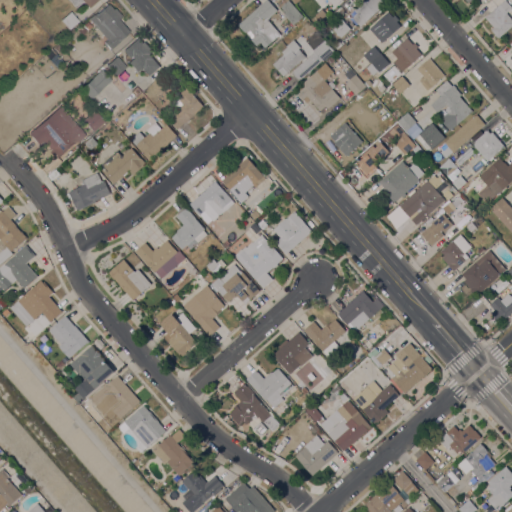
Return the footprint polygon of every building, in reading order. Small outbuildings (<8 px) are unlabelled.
[(265,0),(267,0),(277,10),(267,19),(273,26),(274,25),(281,33),(265,48),(260,42),(257,46),(238,24),(265,0)] [(288,0),(303,16),(294,25),(284,14),(286,12),(281,7),(288,0)] [(327,0),(320,7),(326,14),(341,0),(327,0)] [(360,26),(359,25),(357,28),(352,22),(354,20),(352,17),(357,13),(354,10),(365,0),(381,0),(385,4),(360,26)] [(505,0),(511,8),(506,13),(511,19),(511,25),(498,38),(491,29),(494,27),(485,17),(505,0)] [(129,31),(119,40),(120,40),(110,49),(104,41),(107,39),(89,17),(93,14),(94,14),(96,12),(97,13),(108,3),(113,8),(115,7),(122,16),(118,18),(129,31)] [(321,8),(326,14),(320,20),(315,14),(321,8)] [(78,20),(69,28),(61,19),(70,11),(78,20)] [(382,42),(370,28),(388,12),(393,17),(395,15),(399,20),(397,21),(401,26),(382,42)] [(320,21),(316,24),(311,18),(314,15),(320,21)] [(342,18),(351,29),(350,29),(351,30),(347,34),(345,33),(341,37),(332,27),(342,18)] [(88,21),(92,25),(87,29),(83,24),(88,21)] [(83,26),(86,30),(81,34),(78,31),(83,26)] [(323,61),(322,60),(311,70),(312,71),(309,74),(308,73),(300,80),(292,71),(314,52),(313,50),(314,49),(306,40),(317,30),(335,51),(323,61)] [(138,37),(143,43),(145,41),(152,50),(150,51),(151,52),(149,53),(160,66),(149,76),(141,67),(137,71),(129,61),(133,58),(131,55),(129,57),(123,50),(138,37)] [(409,65),(408,64),(400,71),(395,65),(403,58),(394,49),(407,38),(413,45),(416,43),(418,45),(416,47),(422,54),(409,65)] [(54,47),(58,43),(62,39),(66,44),(62,47),(62,48),(58,51),(54,47)] [(283,76),(273,64),(284,54),(282,51),(287,47),(286,46),(293,39),(300,47),(299,48),(306,56),(283,76)] [(380,54),(371,62),(370,62),(363,55),(373,46),(380,54)] [(389,63),(374,76),(366,68),(372,63),(371,62),(380,54),(381,53),(389,63)] [(126,66),(115,75),(106,65),(116,55),(126,66)] [(445,75),(428,90),(419,80),(424,76),(417,68),(429,57),(445,75)] [(325,79),(324,80),(340,98),(328,108),(325,105),(320,110),(310,99),(306,102),(295,89),(326,63),(333,71),(325,79)] [(101,68),(111,79),(91,97),(81,87),(101,68)] [(344,74),(350,69),(365,86),(356,95),(346,83),(349,80),(344,74)] [(400,93),(393,85),(402,76),(410,85),(400,93)] [(372,83),(368,87),(364,82),(368,79),(372,83)] [(441,119),(448,113),(445,110),(448,107),(446,104),(437,112),(431,104),(441,95),(436,90),(447,80),(452,86),(454,84),(457,88),(456,88),(461,94),(460,96),(472,110),(450,130),(441,119)] [(172,106),(179,99),(177,96),(187,87),(203,106),(196,112),(197,113),(187,121),(178,128),(168,117),(176,110),(172,106)] [(85,135),(58,158),(56,156),(55,156),(51,151),(51,150),(42,140),(38,144),(28,132),(32,128),(33,129),(60,105),(85,135)] [(93,109),(103,121),(92,131),(82,119),(93,109)] [(406,131),(398,121),(408,113),(416,122),(406,131)] [(369,120),(370,118),(374,114),(380,121),(374,126),(369,120)] [(477,114),(485,124),(453,152),(452,151),(445,157),(437,149),(445,143),(477,114)] [(350,118),(354,124),(350,128),(355,134),(344,144),(339,139),(333,133),(350,118)] [(428,152),(414,137),(429,124),(428,124),(431,121),(445,137),(428,152)] [(155,155),(150,160),(131,139),(139,131),(145,137),(149,133),(146,130),(155,122),(161,129),(167,124),(177,135),(155,155)] [(416,145),(405,154),(396,143),(398,141),(389,131),(397,124),(416,145)] [(487,161),(474,144),(476,142),(475,140),(488,129),(491,133),(492,132),(505,146),(487,161)] [(98,143),(91,149),(85,143),(93,136),(98,143)] [(389,151),(376,166),(378,168),(367,178),(356,165),(362,159),(360,156),(373,145),(374,146),(380,141),(389,151)] [(413,149),(417,145),(423,152),(419,156),(413,149)] [(131,148),(141,158),(146,162),(143,165),(144,165),(133,175),(129,170),(114,183),(104,172),(106,170),(101,164),(117,150),(123,156),(131,148)] [(238,165),(238,164),(240,162),(241,163),(247,157),(265,178),(256,187),(254,185),(245,192),(249,196),(241,202),(222,180),(238,165)] [(479,176),(500,157),(504,162),(505,162),(508,165),(511,161),(511,181),(503,189),(487,203),(478,193),(487,185),(479,176)] [(448,176),(440,167),(450,158),(457,167),(448,176)] [(394,202),(382,188),(384,186),(379,181),(402,160),(409,168),(414,163),(423,172),(417,177),(419,180),(394,202)] [(450,181),(454,177),(458,182),(470,171),(473,175),(458,189),(450,181)] [(95,201),(96,202),(79,210),(78,208),(77,209),(69,192),(84,185),(81,180),(97,172),(101,181),(104,179),(110,193),(95,201)] [(416,225),(411,219),(418,212),(417,211),(410,217),(399,205),(427,180),(445,199),(416,225)] [(213,221),(212,219),(208,223),(190,203),(215,181),(234,202),(213,221)] [(468,204),(467,204),(468,205),(467,206),(466,205),(465,206),(466,207),(464,208),(463,208),(462,209),(462,208),(461,209),(458,205),(456,207),(455,206),(454,207),(452,204),(451,202),(454,200),(454,199),(457,196),(457,197),(460,194),(468,204)] [(511,232),(490,208),(502,197),(511,208),(511,232)] [(4,211),(9,206),(17,214),(11,219),(17,225),(17,226),(22,232),(23,231),(28,238),(27,239),(26,238),(16,247),(16,248),(12,251),(1,238),(0,239),(0,212),(3,210),(4,211)] [(203,224),(201,225),(205,229),(204,230),(207,234),(191,249),(188,246),(185,248),(184,247),(182,249),(172,237),(179,231),(178,230),(184,224),(177,216),(187,207),(196,217),(195,218),(200,223),(201,223),(203,224)] [(255,219),(250,214),(256,210),(260,214),(255,219)] [(286,254),(275,242),(281,237),(274,229),(286,218),(294,211),(312,231),(286,254)] [(268,225),(263,229),(258,223),(263,219),(268,225)] [(420,226),(429,219),(433,223),(436,221),(441,226),(438,228),(444,235),(435,242),(434,240),(430,243),(429,244),(427,242),(428,241),(426,239),(424,240),(421,236),(422,235),(421,233),(424,231),(420,226)] [(471,232),(467,227),(468,225),(471,221),(476,227),(471,232)] [(244,233),(250,228),(259,236),(253,242),(244,233)] [(452,240),(453,240),(460,234),(471,246),(465,252),(469,257),(454,270),(442,257),(444,255),(440,251),(452,240)] [(235,255),(242,249),(246,246),(247,247),(252,242),(252,243),(262,235),(266,240),(267,239),(284,259),(274,268),(273,266),(267,272),(273,279),(263,287),(235,255)] [(225,247),(221,244),(226,239),(226,240),(231,236),(234,239),(225,247)] [(167,240),(177,252),(179,250),(184,257),(161,278),(155,272),(135,250),(145,242),(152,250),(156,246),(158,248),(163,244),(167,240)] [(0,268),(16,254),(27,244),(36,255),(27,263),(34,271),(33,272),(37,277),(25,287),(18,279),(6,290),(5,290),(2,292),(0,289),(0,285),(1,285),(0,283),(0,268)] [(0,253),(7,247),(13,253),(0,265),(0,253)] [(506,269),(476,295),(463,280),(466,278),(461,273),(489,249),(506,269)] [(135,272),(138,269),(151,284),(133,300),(126,291),(114,278),(114,279),(108,272),(124,258),(135,272)] [(213,258),(218,264),(210,270),(206,265),(213,258)] [(245,303),(236,294),(228,301),(218,290),(216,292),(210,285),(212,282),(213,283),(219,277),(225,271),(226,272),(235,264),(240,270),(241,270),(259,290),(245,303)] [(208,272),(213,277),(208,281),(204,276),(208,272)] [(27,326),(11,307),(38,284),(37,284),(42,280),(43,282),(45,281),(54,292),(50,296),(63,311),(51,321),(43,312),(35,320),(27,326)] [(207,285),(224,305),(219,310),(221,311),(212,318),(220,326),(209,335),(183,305),(207,285)] [(356,330),(349,322),(347,324),(338,314),(348,304),(347,303),(362,290),(379,309),(356,330)] [(511,311),(505,318),(502,314),(496,319),(487,308),(490,304),(498,297),(501,300),(509,293),(511,295),(511,294),(511,311)] [(8,308),(12,312),(7,316),(3,312),(8,308)] [(195,328),(189,333),(197,342),(180,356),(163,336),(168,332),(161,323),(172,313),(176,318),(182,313),(195,328)] [(75,325),(75,324),(90,341),(70,358),(60,346),(62,344),(50,329),(66,315),(75,325)] [(304,329),(314,321),(321,329),(328,323),(330,324),(335,319),(346,331),(334,341),(340,347),(328,357),(304,329)] [(200,330),(204,334),(199,338),(196,334),(200,330)] [(338,375),(333,379),(332,378),(330,379),(322,369),(315,361),(311,364),(307,360),(301,366),(300,365),(290,374),(273,354),(280,348),(278,346),(286,339),(288,341),(299,331),(316,352),(317,351),(328,364),(328,363),(338,375)] [(432,367),(430,369),(431,370),(418,382),(417,382),(405,393),(392,378),(399,371),(391,362),(397,357),(395,355),(409,342),(420,355),(424,351),(431,359),(428,363),(432,367)] [(87,397),(81,403),(75,397),(80,392),(76,388),(86,379),(81,373),(80,374),(71,363),(93,344),(115,371),(87,397)] [(379,367),(367,354),(374,347),(379,352),(384,348),(391,356),(379,367)] [(280,396),(283,399),(274,407),(267,399),(265,400),(246,379),(256,370),(264,378),(271,372),(272,373),(278,368),(288,379),(288,380),(292,385),(280,396)] [(106,385),(107,386),(118,375),(141,401),(122,418),(117,414),(112,418),(108,413),(106,415),(97,406),(98,405),(92,398),(106,385)] [(326,388),(324,388),(320,383),(320,381),(325,377),(327,377),(331,381),(331,383),(326,388)] [(399,395),(384,408),(388,413),(377,422),(376,421),(374,423),(371,419),(371,418),(353,398),(374,380),(377,384),(385,378),(389,383),(399,395)] [(235,408),(234,406),(241,400),(234,391),(245,382),(254,393),(253,393),(271,414),(271,415),(277,422),(269,428),(264,421),(263,422),(259,417),(257,418),(253,413),(250,415),(253,418),(246,424),(244,421),(239,425),(229,413),(235,408)] [(298,388),(307,400),(306,401),(308,404),(302,408),(300,405),(298,406),(295,402),(289,395),(298,388)] [(328,432),(342,419),(345,423),(347,421),(337,410),(348,400),(372,427),(365,432),(344,451),(328,432)] [(322,416),(316,421),(306,409),(312,404),(322,416)] [(160,421),(159,422),(167,431),(148,447),(126,421),(144,405),(150,411),(151,411),(160,421)] [(319,429),(314,434),(309,428),(315,423),(319,429)] [(462,453),(460,450),(457,453),(450,445),(447,448),(439,439),(454,425),(458,430),(460,429),(462,431),(469,424),(481,437),(462,453)] [(180,475),(182,477),(177,481),(173,476),(178,472),(168,461),(166,464),(153,450),(154,449),(153,448),(159,443),(160,444),(171,434),(172,435),(179,428),(185,435),(178,442),(193,459),(195,462),(180,475)] [(304,445),(316,435),(324,444),(328,440),(338,452),(312,475),(295,455),(305,446),(304,445)] [(458,464),(476,448),(476,447),(480,443),(488,451),(486,453),(495,464),(489,469),(490,471),(488,472),(487,471),(482,475),(483,475),(479,479),(471,469),(466,473),(458,464)] [(434,461),(425,469),(416,459),(425,451),(434,461)] [(0,468),(0,457),(3,455),(8,461),(0,468)] [(506,466),(511,473),(511,484),(510,486),(510,489),(511,491),(511,496),(496,510),(488,500),(494,494),(487,487),(490,485),(488,482),(506,466)] [(23,494),(9,506),(8,504),(0,511),(0,471),(4,468),(11,476),(9,478),(23,494)] [(194,511),(192,511),(184,502),(187,499),(184,495),(191,490),(183,480),(195,470),(199,476),(201,475),(207,482),(216,475),(224,485),(221,488),(222,489),(215,495),(214,494),(203,503),(204,504),(194,511)] [(394,479),(403,471),(412,481),(411,482),(418,490),(410,497),(403,489),(402,489),(394,479)] [(446,474),(454,483),(444,492),(436,482),(446,474)] [(249,488),(252,486),(274,511),(272,511),(238,511),(226,498),(243,482),(249,488)] [(367,511),(363,507),(365,505),(364,504),(390,482),(399,492),(398,493),(404,499),(391,510),(392,511),(391,511),(367,511)] [(404,508),(400,504),(409,497),(412,500),(404,508)] [(473,511),(461,511),(458,508),(469,499),(477,508),(473,511)] [(28,511),(39,502),(47,511),(28,511)] [(54,511),(47,511),(43,507),(47,503),(54,511)]
